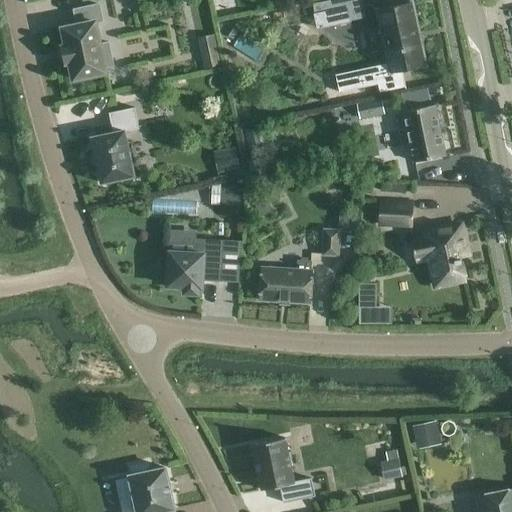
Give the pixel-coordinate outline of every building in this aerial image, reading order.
[(317,28),(350,22),(365,18),(360,0),(331,0),(312,4),(314,14),(317,28)] [(311,1),(294,4),(295,9),(296,9),(297,14),(311,11),(310,6),(312,6),(311,1)] [(424,66),(410,2),(378,9),(392,73),(424,66)] [(73,80),(106,73),(105,68),(113,66),(108,43),(100,44),(95,23),(102,21),(99,5),(74,10),(77,25),(62,28),(66,45),(62,46),(66,63),(70,62),(73,80)] [(284,28),(279,36),(298,48),(310,29),(301,23),(294,34),(284,28)] [(218,36),(201,37),(203,66),(219,65),(218,36)] [(382,99),(357,104),(360,119),(385,114),(382,99)] [(402,147),(411,145),(414,162),(445,156),(435,105),(404,111),(407,128),(399,130),(402,147)] [(101,183),(134,176),(124,132),(139,129),(134,108),(109,113),(113,133),(91,138),(95,154),(94,154),(97,167),(98,167),(101,183)] [(258,128),(244,131),(249,156),(263,153),(258,128)] [(225,151),(214,153),(217,172),(226,170),(226,171),(239,169),(235,147),(225,149),(225,151)] [(212,184),(211,204),(240,206),(241,186),(212,184)] [(411,226),(412,203),(381,201),(379,224),(411,226)] [(339,216),(338,229),(340,229),(340,231),(348,232),(348,230),(357,230),(358,215),(343,213),(339,216)] [(424,236),(411,239),(416,261),(429,258),(435,286),(465,279),(460,257),(467,255),(460,225),(423,233),(424,236)] [(323,228),(322,256),(340,257),(340,231),(340,229),(338,229),(323,228)] [(160,265),(159,282),(167,283),(167,286),(184,287),(184,293),(198,294),(199,272),(221,273),(222,241),(194,239),(194,253),(169,251),(168,266),(160,265)] [(268,268),(261,268),(261,280),(260,300),(310,303),(310,289),(311,260),(298,260),(297,270),(268,268)] [(376,324),(376,307),(376,284),(359,284),(359,324),(376,324)] [(436,421),(412,426),(417,450),(441,444),(436,421)] [(280,486),(283,503),(314,496),(311,478),(294,482),(285,438),(252,445),(261,490),(280,486)] [(387,461),(380,462),(383,481),(403,477),(397,450),(385,452),(387,461)] [(162,511),(175,509),(165,468),(149,471),(147,463),(130,466),(132,475),(129,476),(130,477),(137,511),(162,511)] [(511,511),(511,489),(477,497),(480,511),(511,511)]
